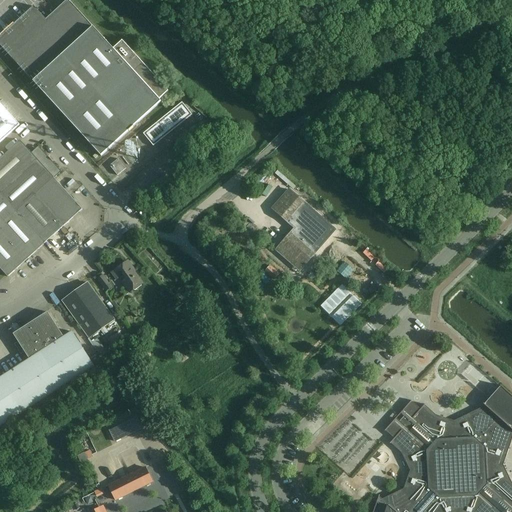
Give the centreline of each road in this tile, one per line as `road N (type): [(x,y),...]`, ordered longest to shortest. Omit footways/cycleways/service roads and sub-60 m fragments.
road 1 (unclassified): [(296,400),(183,240),(185,227),(354,81),(511,16)]
road 2 (unclassified): [(0,314),(121,223),(116,205),(0,79)]
road 3 (unclassified): [(395,305),(511,193)]
road 4 (unclassified): [(296,400),(395,305)]
road 5 (residential): [(264,511),(254,483),(259,444),(296,400)]
